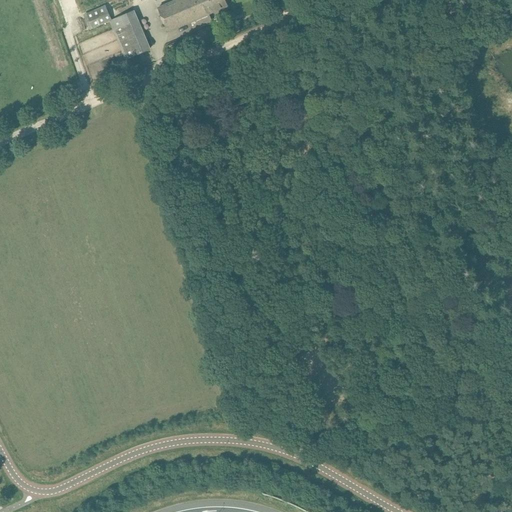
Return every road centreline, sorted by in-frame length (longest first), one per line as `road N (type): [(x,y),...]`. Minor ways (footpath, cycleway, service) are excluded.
road 1 (unclassified): [(0,451),(23,485),(48,492),(154,447),(208,440),(264,445),(396,511)]
road 2 (unclassified): [(291,0),(299,15),(0,146)]
